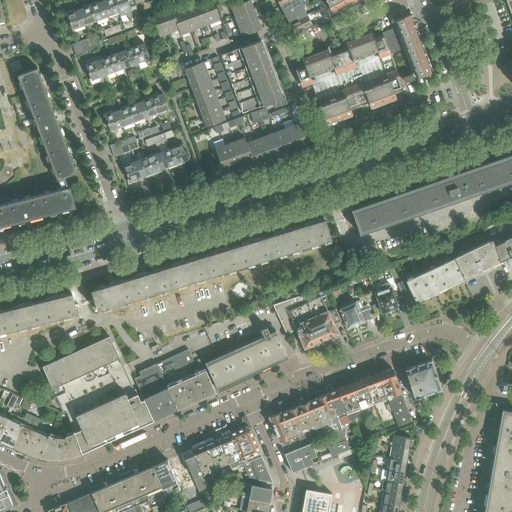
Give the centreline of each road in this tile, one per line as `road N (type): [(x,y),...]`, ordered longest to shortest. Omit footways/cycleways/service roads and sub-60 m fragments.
road 1 (tertiary): [(229,215),(475,132)]
road 2 (residential): [(249,396),(430,331),(452,333),(485,356)]
road 3 (residential): [(58,476),(249,396)]
road 4 (residential): [(115,212),(49,31)]
road 5 (tertiary): [(423,511),(440,446),(485,356)]
road 6 (residential): [(458,511),(485,406),(493,397),(511,400)]
road 7 (residential): [(411,0),(283,49)]
road 8 (tertiary): [(0,279),(128,244)]
road 9 (tertiary): [(121,226),(0,258)]
road 10 (residential): [(278,511),(284,481),(249,396)]
